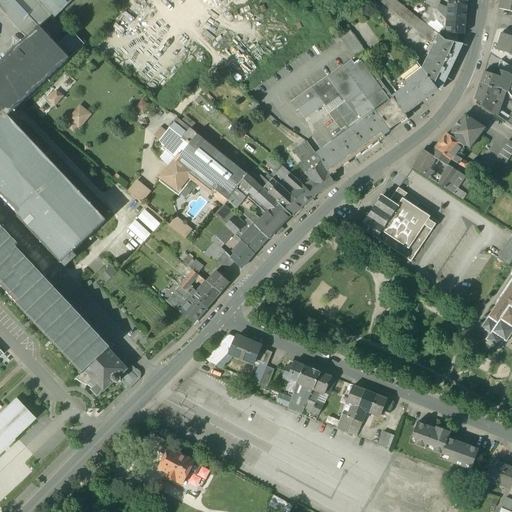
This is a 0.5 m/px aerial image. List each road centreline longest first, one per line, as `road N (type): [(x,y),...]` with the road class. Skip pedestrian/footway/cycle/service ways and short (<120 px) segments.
road 1 (tertiary): [(453,100),(317,215),(222,317)]
road 2 (unclassified): [(511,436),(222,317)]
road 3 (tertiary): [(222,317),(33,511)]
